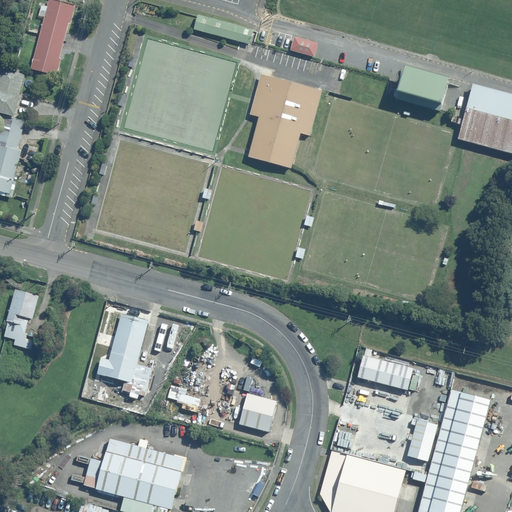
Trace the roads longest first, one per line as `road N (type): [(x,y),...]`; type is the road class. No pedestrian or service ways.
road 1 (residential): [(281,511),(312,409),(311,383),(291,343),(239,308),(41,258)]
road 2 (residential): [(114,0),(41,258)]
